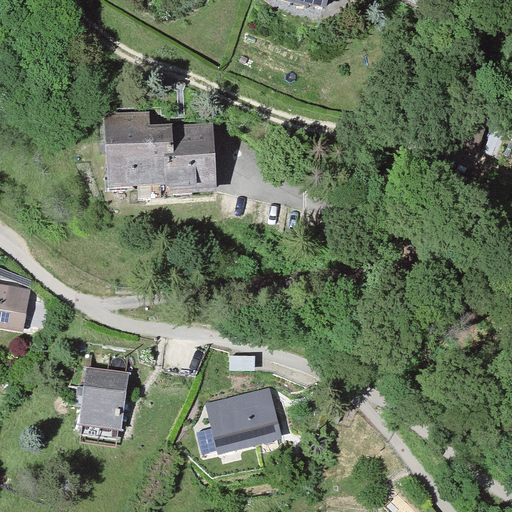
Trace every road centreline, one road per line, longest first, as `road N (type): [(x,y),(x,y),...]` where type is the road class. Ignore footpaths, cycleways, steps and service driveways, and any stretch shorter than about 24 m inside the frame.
road 1 (track): [(60,0),(122,50),(269,112),(314,129),(437,150),(511,178)]
road 2 (residential): [(0,242),(97,315),(148,330),(214,334),(285,358),(376,409)]
road 3 (residential): [(376,409),(511,496)]
road 4 (residential): [(376,409),(446,511)]
